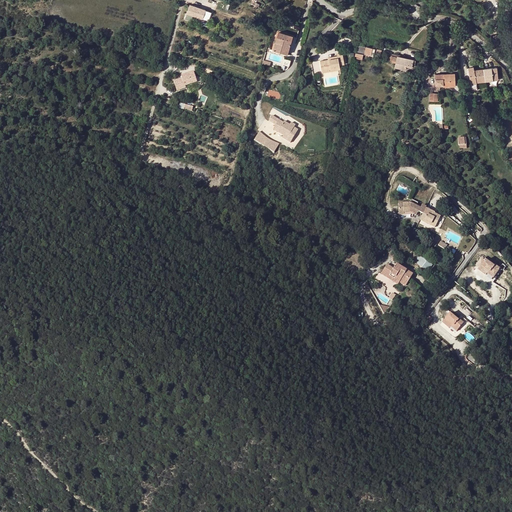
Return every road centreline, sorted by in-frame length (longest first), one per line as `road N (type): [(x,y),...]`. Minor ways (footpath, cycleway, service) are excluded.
road 1 (unclassified): [(511,375),(447,378),(413,366),(402,351),(482,238),(483,225)]
road 2 (unclassified): [(317,0),(339,12),(367,8),(457,24),(511,71)]
road 3 (track): [(94,511),(0,416)]
